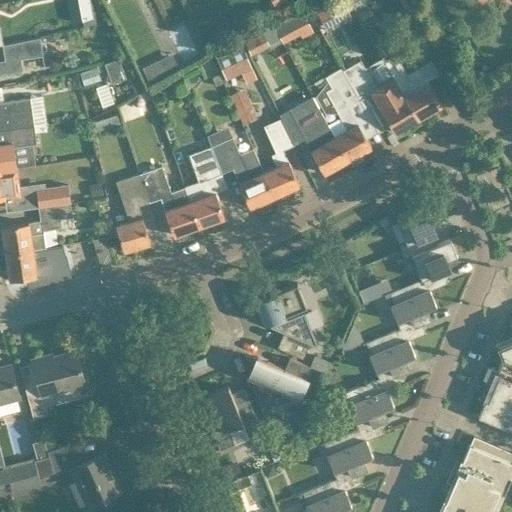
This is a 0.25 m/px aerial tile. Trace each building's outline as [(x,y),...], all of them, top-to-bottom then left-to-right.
[(90,0),(68,0),(72,22),(83,20),(89,19),(94,18),(92,8),(90,0)] [(318,13),(327,31),(352,18),(343,0),(318,13)] [(365,0),(351,0),(357,11),(368,4),(365,0)] [(400,0),(408,15),(418,10),(412,0),(400,0)] [(274,26),(283,43),(301,34),(302,37),(313,32),(302,11),(274,26)] [(89,19),(83,20),(84,26),(96,24),(95,18),(94,18),(89,19)] [(245,40),(252,53),(269,45),(263,32),(245,40)] [(386,36),(378,41),(374,43),(383,58),(382,58),(405,95),(418,118),(441,104),(426,79),(439,72),(431,58),(407,72),(386,36)] [(0,60),(0,73),(23,71),(21,59),(42,55),(40,37),(30,39),(2,44),(3,46),(5,60),(0,60)] [(242,46),(216,58),(226,79),(241,72),(252,67),(242,46)] [(361,59),(343,69),(378,132),(390,124),(395,132),(418,118),(405,95),(382,58),(366,67),(361,59)] [(105,64),(113,83),(126,77),(118,59),(105,64)] [(157,60),(142,67),(148,80),(163,73),(157,60)] [(327,124),(334,136),(347,159),(371,146),(358,123),(359,123),(348,103),(358,97),(369,116),(369,117),(382,140),(382,139),(378,132),(343,69),(342,66),(325,76),(331,87),(325,90),(340,117),(327,124)] [(220,74),(213,77),(216,86),(224,83),(220,74)] [(107,84),(96,88),(102,108),(114,104),(107,84)] [(256,117),(242,86),(229,92),(243,123),(256,117)] [(0,129),(7,129),(34,125),(30,101),(30,97),(0,100),(0,129)] [(302,135),(314,155),(324,172),(347,159),(334,136),(322,143),(301,105),(280,115),(281,118),(292,140),(302,135)] [(94,121),(97,130),(119,124),(117,114),(94,121)] [(292,140),(281,118),(263,125),(275,152),(271,154),(276,165),(288,160),(283,149),(294,144),(292,140)] [(9,142),(0,143),(0,170),(17,168),(16,166),(13,146),(36,143),(35,132),(34,125),(7,129),(9,142)] [(232,136),(210,146),(221,173),(232,168),(241,188),(249,206),(274,195),(263,171),(253,149),(240,154),(232,136)] [(198,181),(184,185),(198,226),(224,216),(215,192),(210,178),(221,173),(210,146),(189,154),(198,181)] [(276,165),(263,171),(274,195),(299,184),(288,160),(276,165)] [(161,165),(139,173),(149,202),(160,198),(166,216),(173,235),(198,226),(184,185),(170,190),(161,165)] [(17,168),(0,170),(0,197),(21,195),(17,168)] [(116,225),(118,231),(123,250),(150,242),(139,205),(149,202),(139,173),(116,180),(129,221),(116,225)] [(90,185),(92,196),(104,194),(102,183),(90,185)] [(70,202),(68,184),(36,188),(38,207),(70,202)] [(2,226),(6,252),(32,249),(45,247),(42,230),(62,227),(73,225),(70,202),(38,207),(40,220),(2,226)] [(436,203),(397,218),(406,243),(399,245),(404,257),(411,254),(431,246),(427,236),(436,232),(432,223),(443,219),(436,203)] [(92,239),(94,247),(100,266),(112,262),(104,237),(92,239)] [(431,246),(411,254),(421,279),(417,280),(421,292),(429,289),(446,282),(442,271),(450,268),(447,259),(457,255),(450,238),(431,246)] [(32,249),(6,252),(10,279),(36,276),(51,272),(72,266),(68,253),(34,263),(32,249)] [(399,327),(395,329),(401,342),(408,339),(425,332),(421,321),(429,318),(426,309),(436,305),(429,289),(421,292),(417,280),(384,293),(385,295),(388,293),(392,303),(390,304),(399,327)] [(277,347),(295,355),(303,358),(310,341),(315,339),(304,312),(299,313),(298,309),(306,305),(297,282),(272,292),(270,287),(247,297),(257,320),(261,319),(263,323),(269,320),(271,325),(270,325),(270,326),(283,332),(277,347)] [(360,288),(365,300),(375,296),(370,284),(360,288)] [(353,322),(341,352),(362,342),(364,341),(356,321),(353,322)] [(378,377),(374,379),(379,392),(387,389),(404,383),(399,371),(408,368),(404,359),(415,355),(408,339),(401,342),(395,329),(364,341),(362,342),(363,343),(366,342),(370,353),(369,354),(378,377)] [(478,414),(478,415),(511,429),(511,340),(499,346),(503,355),(497,370),(499,371),(494,384),(491,383),(480,409),(478,414)] [(38,384),(25,388),(30,407),(33,417),(48,414),(43,396),(76,387),(79,397),(92,393),(85,369),(81,370),(76,349),(51,355),(51,353),(31,358),(38,384)] [(310,366),(331,374),(335,362),(314,354),(310,366)] [(253,383),(251,383),(264,414),(266,414),(265,410),(291,400),(295,402),(310,366),(289,357),(284,368),(267,361),(265,368),(254,363),(248,376),(260,381),(258,385),(254,386),(253,383)] [(0,402),(19,397),(15,383),(10,364),(0,366),(0,402)] [(357,427),(353,429),(358,442),(366,439),(383,432),(378,421),(387,418),(383,409),(393,405),(387,389),(379,392),(374,379),(341,392),(342,393),(345,392),(349,403),(348,404),(357,427)] [(220,449),(235,443),(229,428),(242,423),(248,438),(262,432),(251,406),(244,388),(231,393),(228,386),(208,394),(213,407),(204,411),(220,449)] [(336,477),(332,479),(337,492),(345,489),(362,482),(357,471),(366,468),(362,459),(372,455),(366,439),(358,442),(353,429),(320,442),(320,443),(324,442),(328,453),(327,454),(336,477)] [(488,511),(504,476),(509,479),(511,472),(511,451),(473,436),(470,443),(469,443),(445,498),(444,498),(438,511),(488,511)] [(55,437),(45,441),(46,444),(48,450),(58,447),(55,437)] [(34,460),(0,468),(0,481),(37,472),(39,478),(53,471),(65,466),(65,465),(81,458),(74,442),(58,447),(48,450),(49,456),(37,459),(34,460)] [(46,444),(34,447),(37,459),(49,456),(48,450),(46,444)] [(82,462),(70,467),(76,480),(80,478),(91,502),(87,504),(87,505),(103,498),(121,490),(110,466),(107,467),(101,454),(83,462),(82,462)] [(220,466),(225,479),(241,472),(236,460),(220,466)] [(274,466),(264,470),(267,479),(278,475),(277,474),(274,466)] [(247,474),(226,483),(231,493),(251,485),(247,474)] [(342,511),(341,509),(351,505),(345,489),(337,492),(332,479),(299,492),(299,493),(303,492),(307,503),(305,504),(308,511),(342,511)]
